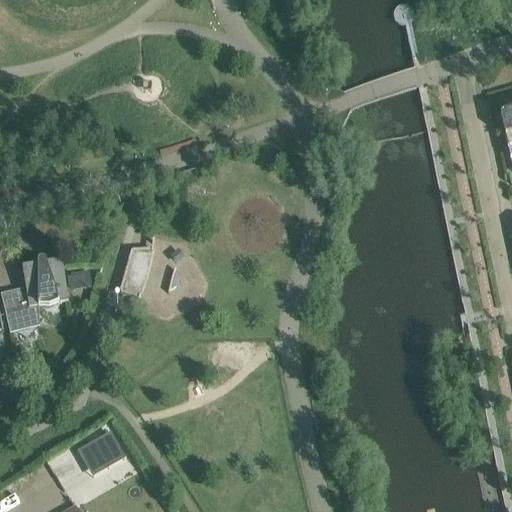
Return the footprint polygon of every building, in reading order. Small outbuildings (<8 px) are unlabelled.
[(511,114),(502,117),(509,150),(511,148),(511,161),(511,162),(511,167),(511,114)] [(133,254),(132,259),(121,295),(140,300),(142,295),(144,289),(146,284),(148,279),(150,270),(151,265),(153,256),(154,253),(133,254)] [(9,331),(40,325),(40,309),(69,304),(65,285),(62,265),(47,267),(47,266),(46,266),(46,265),(45,264),(43,264),(42,264),(40,264),(39,265),(39,266),(38,267),(38,268),(23,271),(27,291),(27,298),(15,301),(19,319),(7,322),(9,331)] [(182,275),(177,268),(178,265),(176,265),(169,292),(170,292),(171,290),(178,287),(182,275)] [(81,452),(102,492),(138,473),(117,433),(81,452)]
